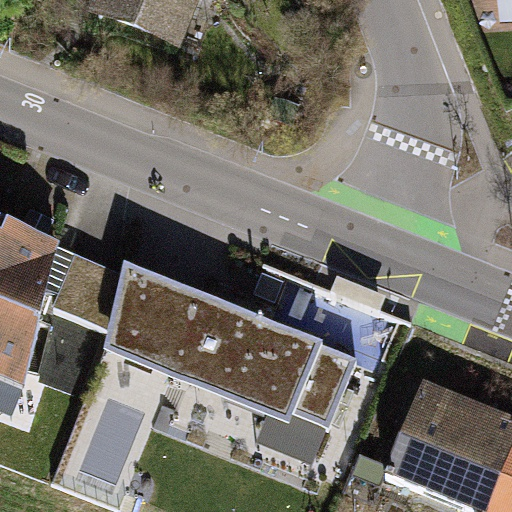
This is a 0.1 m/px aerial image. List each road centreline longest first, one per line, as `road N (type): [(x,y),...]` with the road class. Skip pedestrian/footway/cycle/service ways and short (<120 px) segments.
road 1 (tertiary): [(0,105),(376,254)]
road 2 (residential): [(376,254),(417,107),(385,0)]
road 3 (tertiary): [(376,254),(511,307)]
